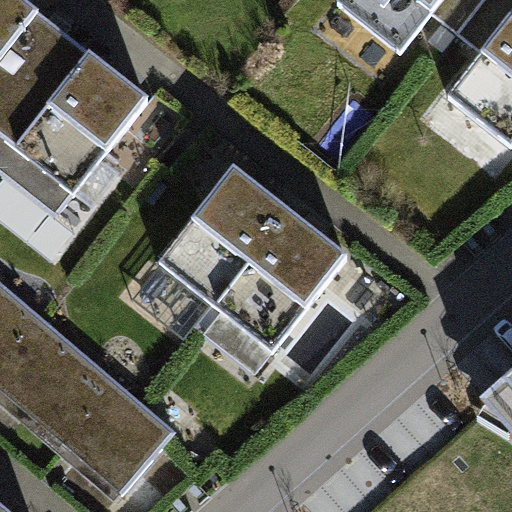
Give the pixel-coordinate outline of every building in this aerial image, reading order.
[(21,0),(0,0),(0,66),(42,17),(21,0)] [(362,0),(344,22),(412,80),(443,43),(478,0),(362,0)] [(486,79),(511,48),(511,0),(478,0),(443,43),(486,79)] [(98,63),(42,17),(0,66),(0,179),(0,180),(98,63)] [(511,48),(486,79),(462,108),(511,150),(511,48)] [(159,114),(98,63),(0,180),(61,231),(159,114)] [(202,316),(292,212),(239,163),(143,268),(202,316)] [(347,260),(292,212),(202,316),(258,364),(347,260)] [(7,294),(0,301),(0,405),(18,421),(77,355),(38,321),(7,294)] [(135,406),(77,355),(18,421),(106,499),(164,433),(135,406)] [(511,369),(482,396),(511,430),(511,369)]
